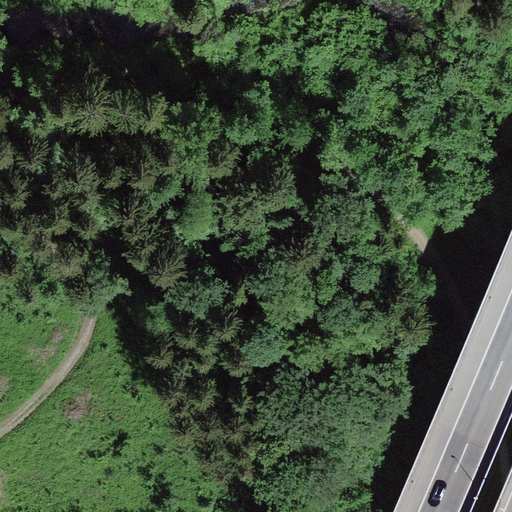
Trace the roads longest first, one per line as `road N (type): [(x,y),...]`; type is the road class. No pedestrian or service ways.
road 1 (track): [(0,114),(192,109),(314,146),(388,201),(447,268),(511,490)]
road 2 (motorway): [(511,338),(438,511)]
